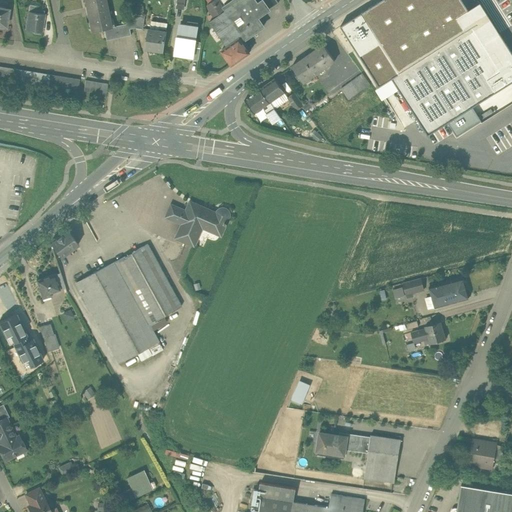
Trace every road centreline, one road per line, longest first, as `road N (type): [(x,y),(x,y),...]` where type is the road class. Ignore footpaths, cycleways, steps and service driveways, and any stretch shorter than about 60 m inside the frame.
road 1 (secondary): [(511,198),(281,161)]
road 2 (unclassified): [(234,83),(65,61)]
road 3 (residential): [(414,511),(471,384)]
road 4 (secondary): [(281,161),(157,141)]
